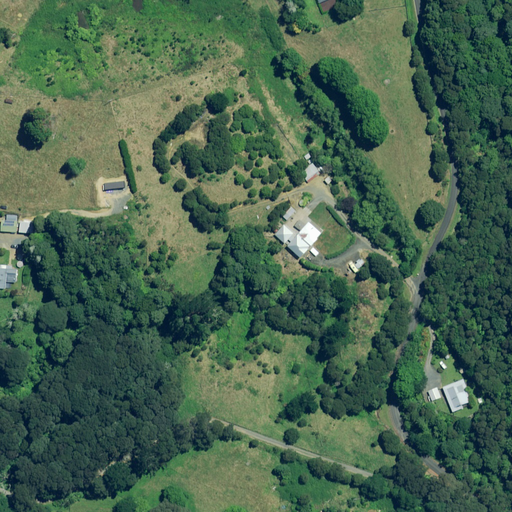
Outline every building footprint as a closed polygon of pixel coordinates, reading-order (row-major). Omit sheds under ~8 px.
[(319,171),(313,163),(300,172),(306,180),(319,171)] [(325,232),(307,216),(293,232),(285,224),(276,235),(301,258),(311,247),(325,232)] [(18,221),(2,220),(1,231),(17,232),(18,221)] [(31,222),(21,221),(20,232),(30,233),(31,222)] [(0,264),(0,288),(8,289),(8,282),(17,282),(18,269),(14,269),(14,265),(0,264)] [(466,388),(463,379),(443,387),(453,412),(462,408),(461,405),(470,402),(464,388),(466,388)] [(441,397),(437,388),(429,391),(433,401),(441,397)]
